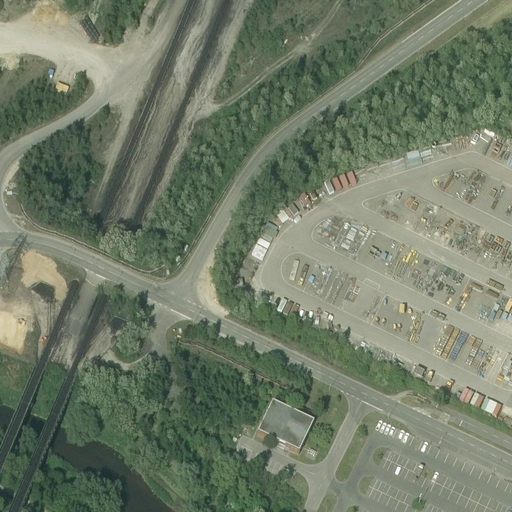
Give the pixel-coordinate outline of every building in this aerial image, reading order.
[(276,228),(296,216),(290,206),(270,217),(276,228)] [(262,258),(267,246),(254,241),(249,253),(262,258)] [(239,281),(227,282),(228,289),(240,288),(239,281)] [(271,297),(266,308),(278,313),(283,302),(271,297)] [(465,401),(470,392),(455,384),(450,393),(465,401)] [(474,394),(469,406),(497,418),(502,407),(474,394)] [(311,428),(270,409),(256,440),(297,459),(311,428)]
